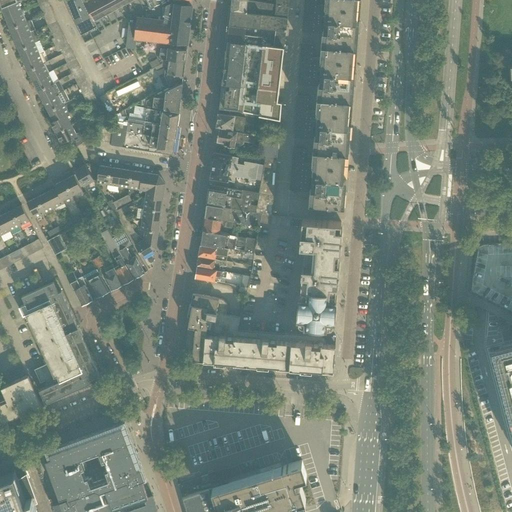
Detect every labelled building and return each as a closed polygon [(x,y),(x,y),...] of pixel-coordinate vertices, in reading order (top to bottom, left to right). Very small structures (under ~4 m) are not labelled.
[(0,0),(0,8),(1,8),(17,1),(16,0),(0,0)] [(132,0),(64,0),(64,1),(73,21),(81,35),(97,27),(94,21),(132,0)] [(146,0),(149,7),(150,10),(171,1),(170,0),(146,0)] [(289,3),(289,2),(235,0),(232,0),(230,13),(287,19),(289,3)] [(327,27),(325,52),(354,54),(355,35),(358,35),(359,21),(357,21),(358,1),(341,0),(329,0),(329,6),(317,4),(316,0),(304,0),(302,32),(320,33),(322,19),(327,19),(326,27),(327,27)] [(1,8),(6,18),(22,11),(17,1),(1,8)] [(130,23),(127,48),(135,49),(136,42),(141,43),(142,40),(171,43),(176,44),(176,43),(178,43),(187,44),(192,5),(191,5),(172,3),(166,6),(165,21),(149,19),(140,18),(138,18),(137,24),(130,23)] [(50,7),(41,10),(43,15),(52,11),(50,7)] [(6,18),(10,28),(26,22),(22,11),(6,18)] [(286,31),(287,19),(230,13),(229,24),(286,31)] [(10,28),(14,39),(35,30),(31,20),(26,22),(10,28)] [(284,47),(286,31),(229,24),(227,40),(284,47)] [(59,26),(50,31),(52,35),(61,31),(59,26)] [(14,39),(19,50),(40,41),(35,30),(14,39)] [(54,38),(51,39),(55,46),(57,45),(66,40),(61,31),(52,35),(54,38)] [(57,45),(55,46),(58,52),(60,51),(62,54),(71,49),(66,40),(57,45)] [(279,90),(284,47),(227,40),(222,83),(279,90)] [(19,50),(23,60),(39,53),(44,51),(40,41),(19,50)] [(323,80),(321,104),(349,107),(351,87),(354,87),(355,73),(352,73),(354,54),(325,52),(325,58),(312,57),(313,43),(301,42),(298,85),(316,86),(318,71),(323,72),(322,80),(323,80)] [(178,49),(178,43),(176,43),(176,44),(171,43),(170,48),(169,48),(168,54),(160,53),(160,59),(185,62),(187,50),(178,49)] [(62,54),(64,58),(73,53),(71,49),(62,54)] [(23,60),(27,71),(43,63),(39,53),(23,60)] [(149,71),(135,78),(137,82),(139,81),(146,97),(147,97),(148,96),(165,88),(163,86),(168,84),(167,83),(169,82),(179,78),(183,79),(183,76),(184,76),(185,62),(166,60),(160,59),(159,61),(162,62),(163,63),(163,64),(157,67),(150,71),(149,71)] [(159,61),(160,59),(153,62),(154,65),(156,64),(157,67),(163,64),(162,62),(159,61)] [(157,67),(156,64),(154,65),(153,62),(147,65),(150,71),(157,67)] [(27,71),(32,81),(48,73),(43,63),(27,71)] [(79,65),(70,69),(72,73),(81,69),(79,65)] [(81,69),(72,73),(74,77),(83,73),(81,69)] [(32,81),(38,91),(53,83),(48,73),(32,81)] [(86,79),(77,83),(82,94),(91,89),(86,79)] [(53,83),(38,91),(43,101),(58,93),(64,90),(59,80),(53,83)] [(165,91),(164,98),(180,100),(182,83),(165,91)] [(277,102),(279,90),(222,83),(219,108),(240,110),(243,112),(280,120),(282,102),(277,102)] [(91,89),(82,94),(84,98),(93,93),(91,89)] [(43,101),(48,111),(64,103),(69,100),(64,90),(58,93),(43,101)] [(106,94),(100,97),(104,104),(109,101),(106,94)] [(319,132),(317,157),(345,159),(347,140),(349,140),(350,126),(348,126),(349,107),(321,104),(321,111),(308,110),(309,96),(297,95),(294,137),(312,139),(313,124),(319,125),(318,132),(319,132)] [(146,101),(146,106),(153,107),(153,108),(163,109),(169,110),(179,111),(180,100),(164,98),(164,99),(154,98),(154,97),(146,101)] [(50,122),(51,123),(66,115),(69,113),(64,103),(48,111),(53,121),(50,122)] [(129,114),(129,119),(144,121),(177,126),(179,113),(169,112),(146,108),(134,107),(133,114),(129,114)] [(218,113),(216,126),(219,127),(233,129),(243,130),(244,124),(245,117),(235,116),(218,113)] [(51,123),(56,133),(71,125),(66,115),(51,123)] [(144,121),(128,119),(126,132),(175,139),(177,126),(144,121)] [(70,138),(75,147),(84,142),(79,134),(77,135),(71,125),(56,133),(61,143),(70,138)] [(98,140),(105,141),(107,126),(101,125),(98,140)] [(107,126),(105,141),(111,142),(113,127),(107,126)] [(219,128),(216,143),(234,147),(235,144),(240,145),(243,143),(243,142),(263,145),(260,157),(266,158),(277,160),(278,148),(278,146),(278,142),(279,139),(278,139),(219,128)] [(175,139),(126,132),(123,147),(173,155),(175,139)] [(345,159),(317,157),(316,163),(304,162),(305,149),(293,148),(289,190),(308,192),(309,177),(315,177),(314,185),(315,185),(313,204),(341,206),(343,193),(345,193),(346,179),(344,179),(345,159)] [(213,160),(213,164),(257,172),(259,163),(244,161),(244,164),(238,162),(239,156),(215,152),(215,153),(214,153),(212,160),(213,160)] [(277,160),(266,158),(259,193),(274,195),(277,160)] [(213,164),(210,178),(211,178),(234,182),(235,176),(249,178),(248,180),(249,182),(253,183),(256,182),(256,179),(257,172),(213,164)] [(83,186),(94,179),(85,165),(74,171),(83,186)] [(96,182),(107,184),(110,167),(99,165),(96,182)] [(107,184),(117,186),(120,169),(110,167),(107,184)] [(117,186),(127,187),(130,170),(120,169),(117,186)] [(127,187),(138,189),(140,172),(130,170),(127,187)] [(147,191),(146,200),(162,203),(165,183),(159,175),(140,172),(138,189),(147,191)] [(74,175),(64,180),(72,195),(82,190),(74,175)] [(54,185),(56,188),(56,187),(62,200),(63,200),(72,195),(64,180),(54,185)] [(209,188),(207,204),(252,212),(256,212),(259,193),(211,184),(210,189),(209,188)] [(56,188),(46,193),(54,208),(64,203),(63,200),(62,200),(56,187),(56,188)] [(46,193),(36,197),(44,213),(54,208),(46,193)] [(259,193),(256,212),(256,213),(262,214),(262,215),(272,216),(274,195),(259,193)] [(44,213),(36,197),(27,202),(35,218),(44,213)] [(146,200),(144,211),(161,213),(162,203),(146,200)] [(66,207),(64,203),(54,208),(56,212),(66,207)] [(207,204),(205,217),(237,221),(237,223),(250,225),(251,224),(252,212),(207,204)] [(21,205),(12,210),(20,225),(29,220),(21,205)] [(118,210),(124,222),(128,219),(125,213),(129,211),(127,206),(118,210)] [(12,210),(2,215),(10,230),(20,225),(12,210)] [(144,211),(143,222),(159,224),(161,213),(144,211)] [(252,212),(251,224),(259,225),(260,222),(262,214),(256,213),(256,212),(252,212)] [(262,214),(260,222),(270,224),(272,216),(262,215),(262,214)] [(2,215),(0,215),(0,235),(0,236),(10,230),(2,215)] [(205,217),(203,229),(220,232),(221,227),(232,228),(236,228),(236,224),(237,223),(237,221),(205,217)] [(302,267),(300,294),(335,297),(336,284),(338,284),(338,277),(339,272),(339,270),(339,263),(338,263),(339,250),(340,250),(341,244),(341,243),(341,242),(340,241),(340,237),(342,237),(342,236),(341,236),(342,229),(341,229),(341,222),(302,219),(300,244),(304,245),(302,267)] [(20,225),(23,231),(32,227),(29,220),(20,225)] [(146,230),(146,233),(158,234),(159,224),(143,222),(142,229),(146,230)] [(10,230),(13,236),(23,231),(20,225),(10,230)] [(130,226),(127,227),(131,235),(135,233),(131,226),(130,226)] [(201,243),(217,246),(228,248),(234,249),(237,236),(220,232),(203,229),(201,243)] [(10,230),(0,236),(3,241),(13,236),(10,230)] [(108,231),(101,235),(116,261),(116,260),(120,268),(116,270),(124,284),(134,279),(129,270),(121,258),(123,257),(112,238),(108,231)] [(135,278),(145,273),(140,264),(136,256),(132,258),(129,253),(126,247),(132,244),(125,233),(124,231),(112,238),(123,257),(130,269),(135,278)] [(146,233),(145,240),(156,248),(158,234),(146,233)] [(59,234),(47,241),(55,255),(67,248),(59,234)] [(247,237),(244,251),(254,253),(256,239),(247,237)] [(39,239),(33,242),(37,251),(43,248),(39,239)] [(156,248),(145,240),(136,244),(141,256),(156,248)] [(33,242),(29,244),(34,253),(37,251),(33,242)] [(29,244),(23,247),(28,256),(34,253),(29,244)] [(478,256),(487,257),(488,252),(499,252),(499,245),(479,244),(478,256)] [(200,245),(198,257),(226,262),(228,248),(217,246),(217,248),(200,245)] [(23,247),(19,249),(24,258),(28,256),(23,247)] [(19,249),(16,251),(20,260),(24,258),(19,249)] [(10,254),(14,263),(20,260),(16,251),(10,254)] [(14,263),(10,254),(4,257),(8,266),(14,263)] [(97,268),(103,265),(99,256),(92,259),(97,268)] [(4,257),(0,258),(5,268),(8,266),(4,257)] [(198,257),(197,268),(219,272),(219,270),(220,266),(232,268),(233,263),(226,262),(198,257)] [(107,274),(103,276),(106,282),(111,290),(124,284),(116,270),(115,270),(114,267),(105,272),(107,274)] [(197,268),(195,278),(217,282),(218,276),(226,277),(227,271),(219,270),(219,272),(197,268)] [(91,276),(84,279),(86,284),(89,283),(92,289),(97,298),(110,291),(105,282),(98,269),(89,273),(91,276)] [(86,284),(83,277),(77,280),(73,272),(66,275),(67,275),(82,305),(93,300),(88,291),(85,285),(86,284)] [(29,320),(39,344),(45,357),(48,356),(51,362),(34,369),(40,383),(45,380),(47,386),(39,389),(45,402),(90,382),(89,379),(99,374),(61,291),(58,292),(53,282),(22,296),(25,304),(20,306),(19,306),(23,316),(28,313),(31,319),(29,320)] [(190,315),(188,326),(226,329),(238,330),(241,317),(227,314),(228,309),(228,307),(227,305),(226,303),(225,301),(224,300),(222,299),(195,294),(193,304),(192,304),(192,307),(192,308),(191,315),(190,315)] [(337,297),(335,297),(300,294),(299,294),(297,316),(299,317),(298,318),(298,319),(299,320),(299,321),(300,322),(301,323),(302,323),(303,323),(304,323),(304,324),(327,326),(327,325),(328,325),(329,325),(330,325),(331,324),(332,324),(332,323),(333,322),(333,321),(333,319),(335,319),(335,315),(334,315),(334,309),(335,301),(336,302),(337,297)] [(214,361),(245,363),(247,331),(238,330),(188,326),(187,331),(190,335),(188,343),(184,346),(184,353),(187,358),(214,360),(214,361)] [(285,333),(285,334),(247,331),(245,363),(289,367),(292,334),(285,333)] [(292,334),(289,367),(323,369),(323,368),(334,369),(335,345),(324,344),(324,342),(322,340),(316,339),(316,336),(292,334)] [(511,341),(503,344),(503,345),(503,346),(504,349),(506,358),(506,359),(506,360),(507,366),(509,373),(509,374),(511,389),(511,341)] [(0,423),(1,423),(42,404),(28,375),(1,387),(5,396),(0,397),(0,423)] [(51,457),(45,459),(59,497),(65,495),(66,499),(55,503),(53,504),(55,511),(111,511),(113,510),(109,501),(113,500),(116,506),(118,508),(128,504),(128,510),(129,511),(127,511),(156,511),(152,495),(148,496),(144,485),(143,484),(142,479),(145,478),(141,467),(138,468),(136,464),(133,456),(136,455),(126,426),(123,425),(122,426),(122,425),(104,432),(103,429),(59,446),(49,450),(48,450),(51,457)] [(263,511),(269,510),(306,499),(300,482),(296,484),(295,479),(306,476),(302,460),(214,487),(182,497),(186,511),(263,511)] [(0,511),(128,511),(129,511),(128,511),(55,511),(40,470),(0,484),(0,511)]
